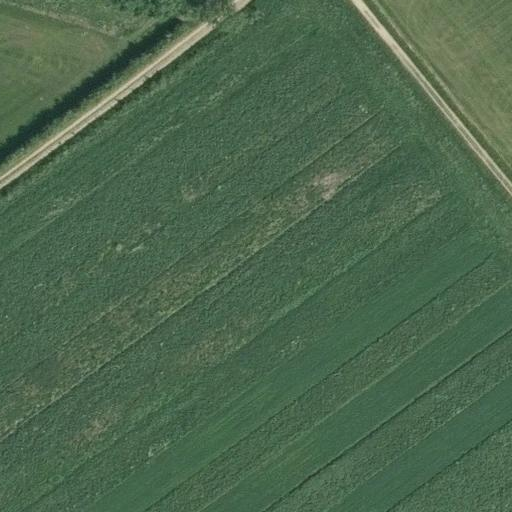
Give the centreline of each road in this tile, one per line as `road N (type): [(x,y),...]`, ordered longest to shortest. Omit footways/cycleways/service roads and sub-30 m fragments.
road 1 (track): [(0,182),(243,0)]
road 2 (track): [(358,0),(511,187)]
